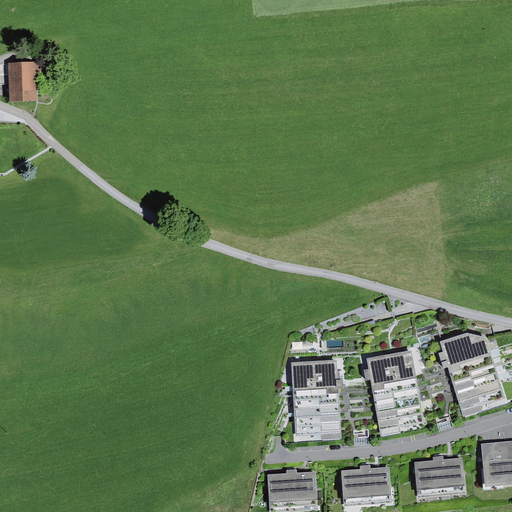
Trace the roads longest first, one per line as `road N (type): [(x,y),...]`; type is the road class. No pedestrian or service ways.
road 1 (residential): [(511,322),(297,271),(181,230),(98,184),(28,119),(0,106)]
road 2 (residential): [(511,417),(396,450),(279,458)]
